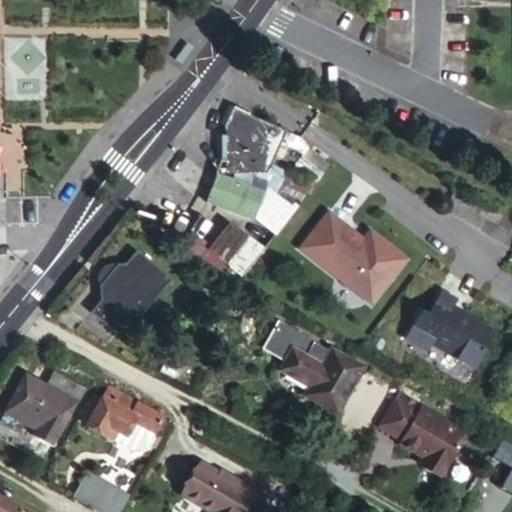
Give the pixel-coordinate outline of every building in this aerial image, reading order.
[(286,139),(238,112),(229,127),(224,128),(226,166),(232,166),(232,177),(265,181),(267,183),(273,170),(286,139)] [(331,166),(309,152),(302,163),(323,177),(331,166)] [(267,183),(265,181),(265,191),(279,191),(272,202),(293,216),(314,188),(295,180),(287,177),(273,170),(267,183)] [(215,178),(204,208),(252,225),(263,196),(215,178)] [(480,198),(457,186),(442,211),(466,223),(480,198)] [(503,211),(480,198),(466,223),(489,236),(503,211)] [(511,216),(503,211),(489,236),(511,249),(511,216)] [(351,231),(330,214),(302,250),(372,305),(406,261),(371,233),(364,242),(359,247),(347,237),(351,231)] [(207,252),(239,276),(261,254),(226,227),(207,252)] [(359,247),(364,242),(351,231),(347,237),(359,247)] [(136,251),(85,308),(117,338),(169,281),(136,251)] [(436,295),(407,343),(470,381),(499,332),(436,295)] [(261,354),(286,368),(294,353),(307,360),(315,347),(277,325),(261,354)] [(336,417),(363,370),(332,352),(330,356),(315,347),(307,360),(294,353),(286,368),(282,374),(311,391),(322,397),(317,406),(336,417)] [(26,375),(5,414),(36,432),(32,438),(52,448),(84,388),(55,372),(47,386),(26,375)] [(109,389),(102,401),(113,407),(120,394),(109,389)] [(306,399),(317,406),(322,397),(311,391),(306,399)] [(163,419),(120,394),(113,407),(102,401),(87,429),(103,438),(104,436),(108,428),(118,434),(127,439),(135,424),(153,435),(163,419)] [(423,409),(399,396),(396,401),(419,414),(421,410),(422,411),(423,409)] [(419,414),(396,401),(380,429),(403,443),(401,446),(425,460),(423,464),(425,471),(437,477),(443,476),(466,437),(422,411),(421,410),(419,414)] [(108,428),(104,436),(114,441),(118,434),(108,428)] [(199,465),(181,497),(207,511),(244,511),(256,493),(235,481),(234,484),(199,465)] [(92,474),(79,499),(101,511),(104,511),(117,488),(92,474)] [(104,511),(120,511),(130,495),(117,488),(104,511)] [(27,511),(0,496),(0,511),(27,511)]
